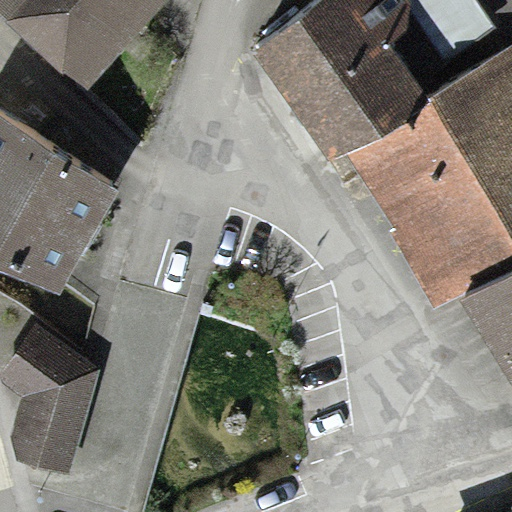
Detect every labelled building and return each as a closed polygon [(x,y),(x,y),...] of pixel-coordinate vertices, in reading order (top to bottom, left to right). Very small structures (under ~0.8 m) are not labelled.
[(166,0),(0,0),(0,4),(94,85),(166,0)] [(393,0),(336,0),(259,55),(348,178),(361,169),(433,117),(416,94),(446,73),(393,0)] [(511,71),(433,117),(361,169),(448,309),(476,292),(511,269),(511,71)] [(0,260),(57,292),(114,192),(0,127),(0,260)] [(511,269),(476,292),(511,353),(511,269)] [(6,364),(34,385),(16,452),(25,454),(62,464),(86,371),(31,330),(6,364)]
